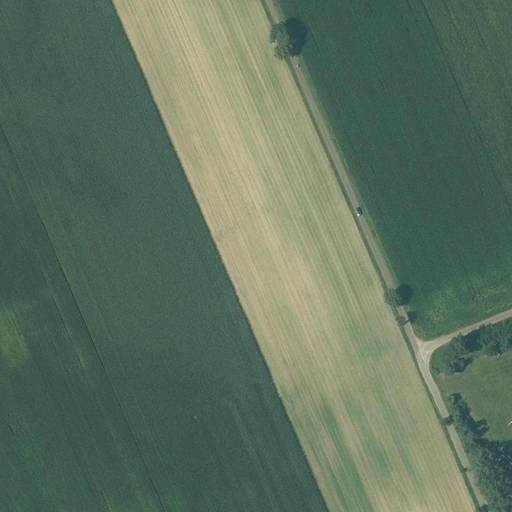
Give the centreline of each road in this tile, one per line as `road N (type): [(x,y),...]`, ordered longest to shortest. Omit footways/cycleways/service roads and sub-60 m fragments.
road 1 (unclassified): [(267,0),(416,352)]
road 2 (unclassified): [(416,352),(485,511)]
